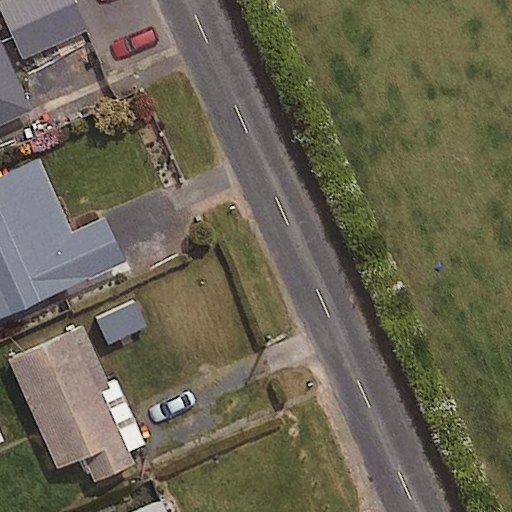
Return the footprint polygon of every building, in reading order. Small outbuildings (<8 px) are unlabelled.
[(84,27),(72,0),(0,0),(0,6),(21,54),(84,27)] [(0,134),(44,114),(2,21),(0,22),(0,134)] [(66,228),(34,156),(0,170),(0,309),(118,258),(99,214),(66,228)] [(122,303),(99,313),(116,353),(139,344),(122,303)] [(126,448),(144,440),(113,374),(103,379),(77,321),(5,354),(55,464),(76,454),(88,480),(132,460),(126,448)] [(169,511),(158,485),(92,511),(169,511)]
